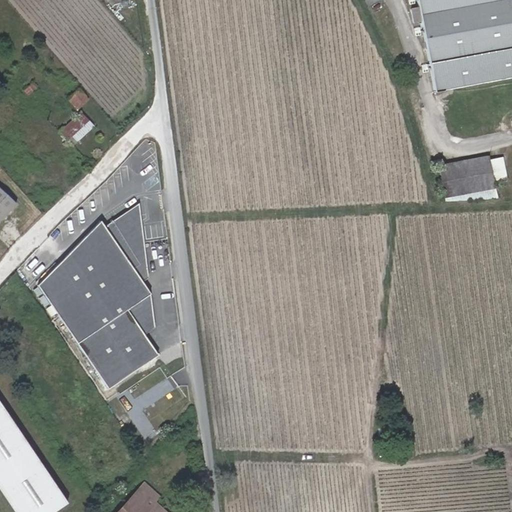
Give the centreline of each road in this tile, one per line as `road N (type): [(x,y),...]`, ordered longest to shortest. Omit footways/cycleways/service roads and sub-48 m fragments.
road 1 (unclassified): [(222,511),(165,105)]
road 2 (unclassified): [(0,285),(165,105)]
